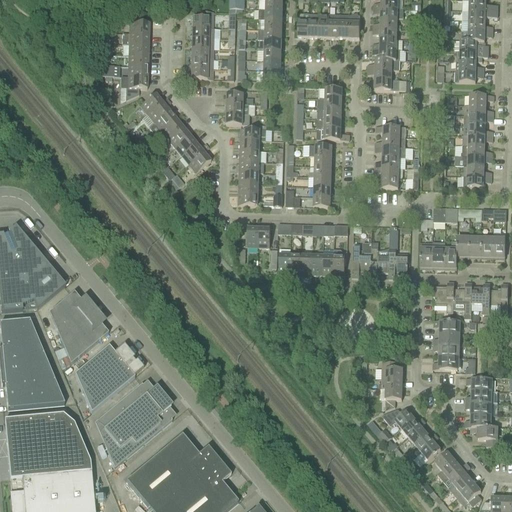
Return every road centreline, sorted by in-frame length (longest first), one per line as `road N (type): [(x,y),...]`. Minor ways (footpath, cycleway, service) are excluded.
road 1 (unclassified): [(0,198),(29,206),(283,511)]
road 2 (residential): [(356,208),(349,221),(224,216),(223,141),(200,127),(165,83),(169,9)]
road 3 (residential): [(511,482),(489,481),(448,428),(448,394),(416,393),(415,281)]
road 4 (residential): [(356,208),(355,71)]
road 5 (residential): [(355,71),(289,70),(290,0)]
